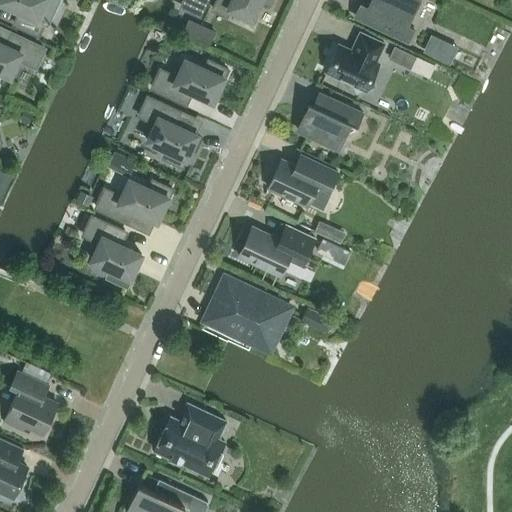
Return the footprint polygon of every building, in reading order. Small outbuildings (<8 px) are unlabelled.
[(0,0),(0,2),(20,12),(15,24),(38,34),(43,24),(47,26),(58,0),(0,0)] [(184,0),(181,6),(200,15),(206,0),(184,0)] [(217,0),(214,9),(227,15),(230,9),(253,20),(262,0),(269,3),(271,0),(217,0)] [(407,23),(417,0),(371,0),(369,6),(362,2),(356,16),(407,41),(414,27),(407,23)] [(194,39),(201,25),(188,18),(181,33),(194,39)] [(201,25),(194,39),(208,46),(215,31),(201,25)] [(376,86),(372,77),(379,63),(376,62),(384,43),(360,32),(351,50),(340,45),(327,71),(353,83),(356,93),(376,86)] [(36,67),(44,48),(11,33),(5,45),(0,42),(0,71),(11,77),(19,59),(36,67)] [(389,62),(409,71),(416,57),(396,48),(389,62)] [(229,69),(221,66),(221,67),(209,61),(205,68),(186,59),(177,77),(161,69),(152,88),(186,103),(192,92),(213,102),(221,85),(229,69)] [(357,125),(363,112),(319,92),(314,105),(308,102),(308,104),(309,104),(298,129),(339,148),(350,123),(358,127),(359,126),(357,125)] [(190,151),(198,135),(176,125),(182,113),(148,97),(140,115),(156,123),(148,141),(167,150),(164,157),(176,163),(176,164),(183,167),(190,151)] [(25,110),(20,121),(29,125),(34,114),(25,110)] [(332,189),(330,188),(338,172),(309,158),(304,169),(282,159),(268,188),(307,206),(308,203),(322,210),(332,189)] [(0,198),(2,200),(13,169),(0,165),(0,198)] [(165,205),(173,189),(165,186),(153,181),(149,188),(130,179),(122,197),(105,189),(96,207),(130,223),(136,211),(157,221),(165,205)] [(89,207),(94,197),(81,190),(76,201),(89,207)] [(134,271),(142,254),(120,244),(126,232),(92,217),(84,235),(100,243),(92,260),(111,270),(108,277),(120,283),(127,287),(135,271),(134,271)] [(329,238),(334,227),(320,220),(314,232),(329,238)] [(302,265),(315,238),(286,224),(279,239),(252,226),(250,232),(247,231),(241,239),(239,248),(242,249),(239,255),(280,275),(288,259),(302,265)] [(323,238),(318,250),(330,256),(336,244),(327,240),(323,238)] [(276,335),(289,308),(226,278),(207,319),(256,342),(259,347),(264,349),(269,349),(274,345),(276,341),(276,335)] [(332,319),(306,306),(300,320),(326,332),(332,319)] [(43,397),(49,385),(46,384),(51,373),(27,362),(22,373),(18,370),(11,384),(20,388),(4,422),(23,431),(26,425),(44,433),(58,404),(43,397)] [(182,464),(209,476),(225,442),(218,439),(226,421),(188,403),(180,420),(170,416),(154,451),(170,458),(170,461),(179,465),(182,464)] [(24,448),(0,437),(0,490),(14,497),(28,468),(17,463),(24,448)] [(139,484),(126,511),(182,511),(185,507),(189,509),(188,510),(191,511),(204,511),(208,504),(207,504),(208,501),(159,479),(153,491),(139,484)]
